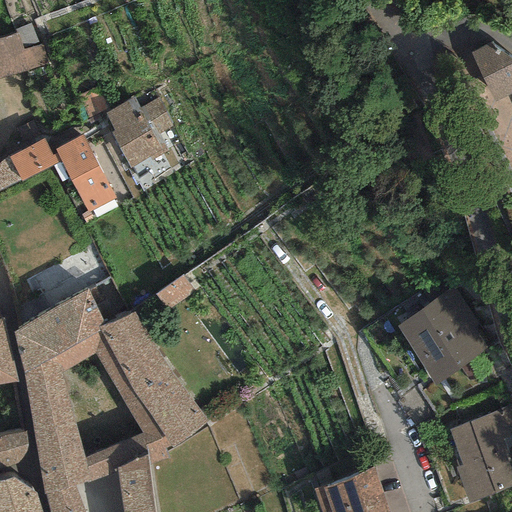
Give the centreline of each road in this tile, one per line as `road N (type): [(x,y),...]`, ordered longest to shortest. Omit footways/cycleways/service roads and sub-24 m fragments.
road 1 (residential): [(511,340),(496,312),(480,230),(404,42),(460,22),(498,29),(511,41)]
road 2 (residential): [(0,282),(47,511)]
